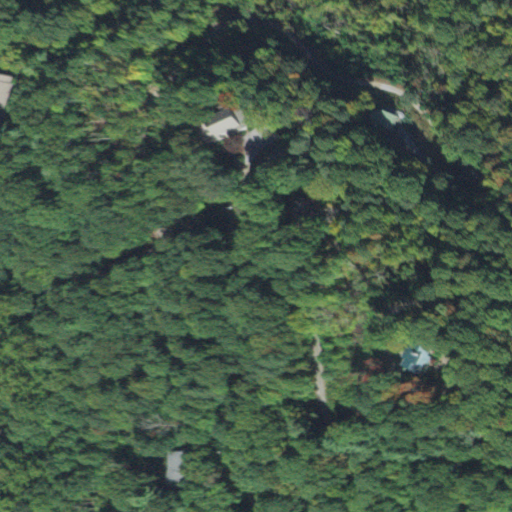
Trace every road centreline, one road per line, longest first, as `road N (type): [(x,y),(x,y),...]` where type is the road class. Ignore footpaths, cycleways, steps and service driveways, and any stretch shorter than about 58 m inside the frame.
road 1 (residential): [(474,177),(405,95),(330,73),(281,28),(258,20),(221,27),(167,76),(146,108),(138,141),(147,208),(172,261),(173,350),(151,492),(159,511)]
road 2 (residential): [(380,511),(326,409),(313,323),(316,288),(351,193),(339,173),(298,150),(270,157),(258,191),(269,238),(262,348),(239,428),(239,456),(264,483),(274,511)]
road 3 (residential): [(70,511),(65,486),(84,415),(78,365),(59,305),(0,222)]
